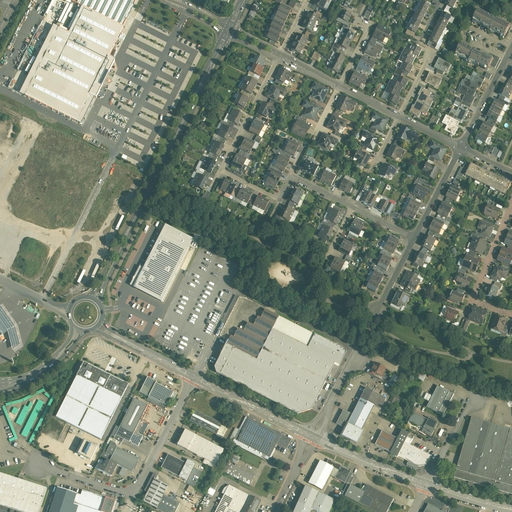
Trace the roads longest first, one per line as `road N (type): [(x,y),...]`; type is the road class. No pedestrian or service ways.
road 1 (secondary): [(92,298),(227,31)]
road 2 (unclassified): [(192,376),(131,490),(38,465)]
road 3 (tertiary): [(311,436),(511,511)]
road 4 (residential): [(511,204),(472,299),(511,315)]
road 5 (tertiary): [(192,376),(311,436)]
